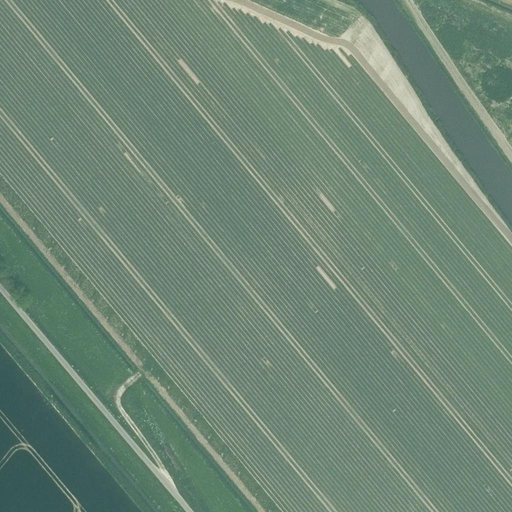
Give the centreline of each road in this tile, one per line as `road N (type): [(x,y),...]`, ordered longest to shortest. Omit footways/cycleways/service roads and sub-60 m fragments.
road 1 (unclassified): [(190,511),(0,290)]
road 2 (track): [(511,156),(405,0)]
